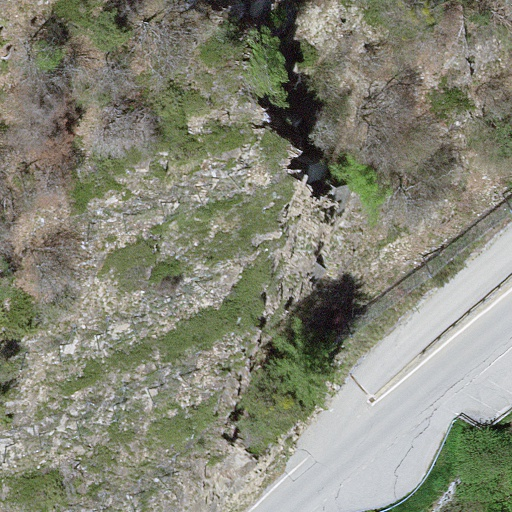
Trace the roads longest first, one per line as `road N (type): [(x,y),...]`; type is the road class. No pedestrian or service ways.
road 1 (residential): [(340,456),(351,397),(402,334),(511,244)]
road 2 (tertiary): [(340,456),(511,316)]
